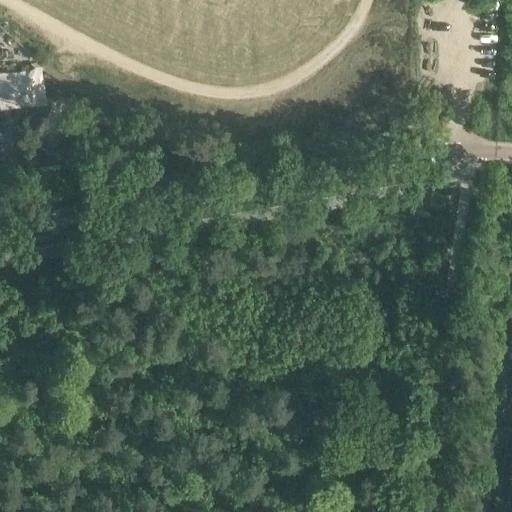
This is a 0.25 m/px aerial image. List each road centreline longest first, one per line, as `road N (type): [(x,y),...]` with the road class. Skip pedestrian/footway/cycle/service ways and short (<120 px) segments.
road 1 (secondary): [(511,155),(454,152),(0,231)]
road 2 (track): [(367,0),(332,52),(290,84),(254,95),(179,87),(0,1)]
road 3 (track): [(454,152),(458,0)]
